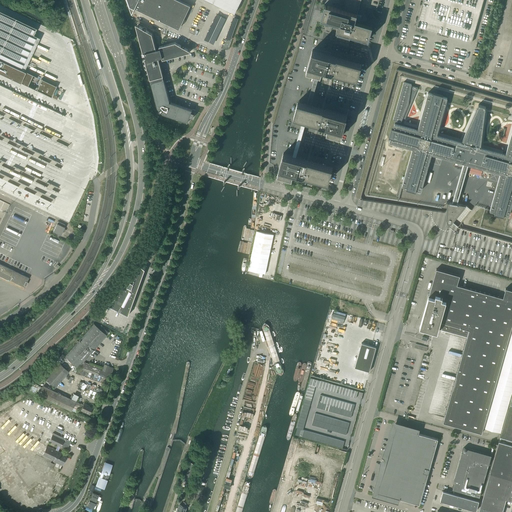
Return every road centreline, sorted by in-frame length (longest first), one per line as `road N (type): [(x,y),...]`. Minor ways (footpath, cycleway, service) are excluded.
road 1 (unclassified): [(190,170),(85,481),(63,511)]
road 2 (secondary): [(94,286),(126,241),(141,175),(132,106),(98,0)]
road 3 (secondary): [(83,0),(129,158),(126,207),(94,286)]
road 4 (tertiary): [(343,511),(397,320)]
road 5 (unclassified): [(0,325),(41,295),(78,250),(96,207),(97,180)]
road 6 (tertiary): [(192,163),(256,0)]
road 7 (unclassified): [(377,51),(334,204)]
road 8 (unclassified): [(345,207),(388,55)]
road 9 (tertiary): [(334,204),(192,163)]
road 10 (unknown): [(97,448),(47,422),(29,425),(18,459),(46,477)]
road 11 (secondary): [(0,376),(94,286)]
road 12 (unclassified): [(388,55),(511,90)]
